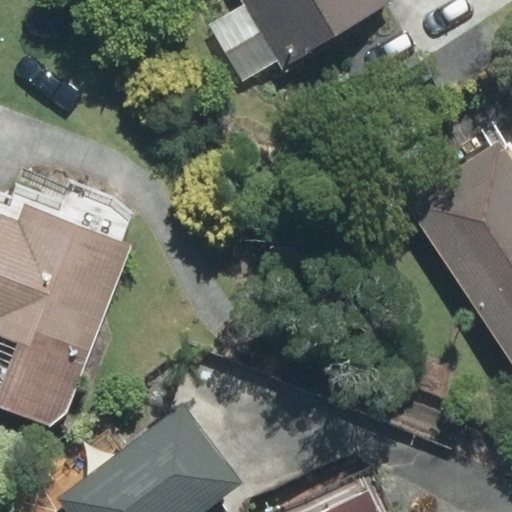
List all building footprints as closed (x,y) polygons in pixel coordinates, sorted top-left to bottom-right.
[(388,6),(384,0),(232,0),(275,73),(388,6)] [(511,179),(483,137),(387,202),(511,387),(511,179)] [(15,209),(0,202),(0,343),(13,349),(0,382),(0,414),(60,438),(142,226),(26,181),(15,209)] [(202,511),(231,490),(170,411),(39,511),(202,511)] [(368,511),(360,491),(310,511),(368,511)]
